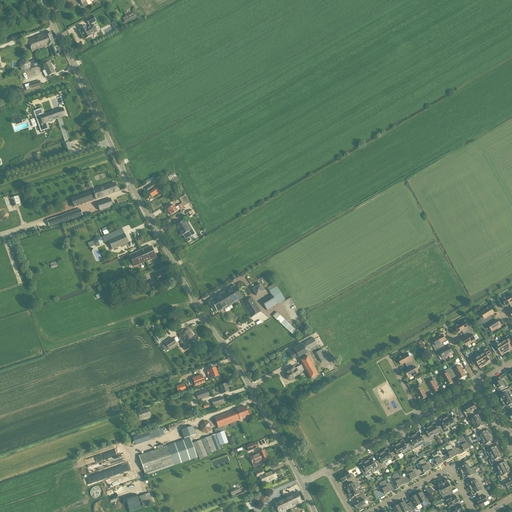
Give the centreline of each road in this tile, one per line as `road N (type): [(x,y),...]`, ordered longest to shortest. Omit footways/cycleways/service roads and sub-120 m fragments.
road 1 (tertiary): [(302,483),(132,189),(42,0)]
road 2 (residential): [(475,511),(450,468),(372,511)]
road 3 (track): [(81,207),(4,232),(20,284)]
